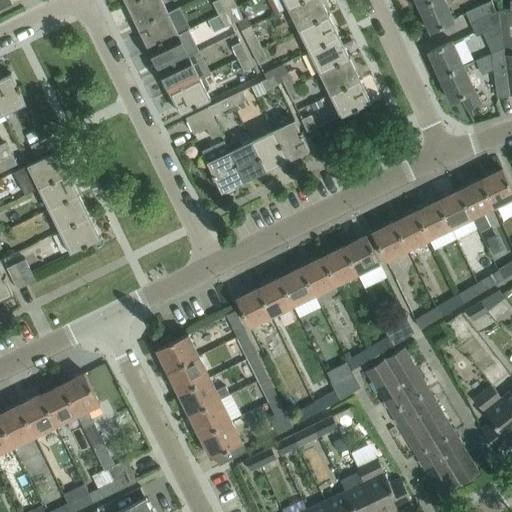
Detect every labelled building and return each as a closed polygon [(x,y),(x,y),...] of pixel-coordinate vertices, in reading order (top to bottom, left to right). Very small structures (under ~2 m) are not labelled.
[(0,0),(0,8),(12,2),(10,0),(0,0)] [(138,26),(168,11),(162,0),(136,0),(127,4),(127,5),(128,5),(138,26)] [(227,10),(222,0),(214,0),(212,1),(218,14),(227,10)] [(233,0),(222,0),(227,10),(236,5),(233,0)] [(251,0),(237,7),(236,5),(227,10),(233,22),(276,1),(275,0),(251,0)] [(328,14),(320,0),(302,0),(288,7),(298,29),(329,14),(328,14)] [(455,20),(445,0),(432,0),(419,6),(430,31),(455,20)] [(469,22),(494,11),(490,2),(465,13),(469,22)] [(233,22),(227,10),(218,14),(225,26),(233,22)] [(511,10),(498,10),(505,57),(511,56),(511,10)] [(148,48),(179,33),(168,11),(138,26),(149,47),(148,47),(148,48)] [(499,24),(494,11),(469,22),(475,35),(499,24)] [(329,14),(298,29),(309,50),(338,36),(328,15),(329,14)] [(159,69),(189,54),(179,33),(148,48),(149,48),(159,69)] [(246,39),(252,51),(261,47),(255,34),(246,39)] [(349,57),(338,36),(309,50),(319,72),(350,57),(349,57)] [(428,51),(440,77),(464,65),(452,40),(428,51)] [(231,45),(237,58),(246,53),(240,41),(231,45)] [(267,59),(261,47),(252,51),(258,63),(267,59)] [(491,53),(497,96),(509,95),(503,51),(491,53)] [(253,65),(246,53),(237,58),(244,70),(253,65)] [(169,91),(200,76),(189,54),(159,69),(170,90),(169,91)] [(350,57),(319,72),(330,93),(359,79),(349,58),(350,57)] [(264,73),(267,78),(273,75),(278,84),(283,81),(286,88),(295,83),(289,71),(287,72),(283,64),(264,73)] [(480,103),(464,65),(440,77),(451,101),(461,96),(467,108),(480,103)] [(10,74),(0,78),(0,106),(3,113),(24,103),(25,103),(26,103),(19,90),(21,90),(18,85),(17,85),(11,72),(10,73),(10,74)] [(273,75),(267,78),(261,81),(265,90),(278,84),(273,75)] [(211,98),(200,76),(169,91),(170,91),(180,112),(179,112),(180,113),(211,98)] [(370,100),(359,79),(330,93),(341,116),(353,109),(354,111),(358,108),(358,107),(371,101),(370,100)] [(301,96),(295,83),(286,88),(292,100),(301,96)] [(251,85),(229,96),(234,105),(240,118),(253,112),(246,99),(255,94),(251,85)] [(213,115),(234,105),(229,96),(208,106),(221,133),(213,115)] [(320,98),(311,103),(314,109),(323,105),(320,98)] [(221,133),(208,106),(185,117),(193,133),(207,127),(212,137),(221,133)] [(301,119),(307,132),(316,127),(310,114),(301,119)] [(295,119),(272,130),(286,159),(308,148),(308,149),(309,149),(303,136),(304,135),(302,130),(300,131),(295,119)] [(39,130),(26,136),(31,145),(43,139),(39,130)] [(286,159),(272,130),(251,140),(265,170),(266,170),(266,169),(286,159)] [(31,145),(35,154),(55,144),(51,135),(31,145)] [(265,170),(251,140),(229,151),(243,180),(265,169),(265,170)] [(58,151),(58,150),(45,156),(44,155),(39,157),(40,158),(28,165),(38,187),(68,172),(57,151),(58,151)] [(243,180),(229,151),(208,161),(208,160),(207,161),(213,173),(212,174),(214,179),(215,178),(221,191),(222,191),(222,190),(243,180)] [(12,154),(0,159),(0,161),(4,169),(16,163),(12,154)] [(511,188),(502,168),(480,178),(494,206),(511,197),(511,188)] [(78,193),(68,172),(38,187),(49,208),(79,193),(78,193)] [(494,206),(480,178),(458,189),(472,217),(473,216),(480,231),(491,225),(484,211),(494,206)] [(472,217),(458,189),(437,200),(451,227),(472,217)] [(79,194),(79,193),(49,208),(59,230),(89,215),(79,194)] [(451,227),(437,200),(415,210),(429,238),(451,227)] [(429,238),(415,210),(394,221),(407,249),(429,238)] [(99,237),(89,215),(59,230),(70,252),(83,246),(83,247),(88,245),(88,243),(101,237),(100,236),(99,237)] [(511,235),(504,218),(492,223),(502,246),(511,241),(511,235)] [(407,249),(394,221),(372,231),(385,259),(407,249)] [(0,232),(0,247),(9,243),(3,231),(0,232)] [(366,234),(344,245),(358,273),(380,262),(366,234)] [(358,273),(344,245),(323,255),(336,283),(358,273)] [(336,283),(323,255),(301,266),(315,294),(336,283)] [(7,267),(17,288),(35,279),(25,259),(7,267)] [(502,278),(511,272),(511,260),(497,270),(502,278)] [(315,294),(301,266),(279,276),(293,304),(315,294)] [(0,267),(0,298),(11,293),(12,294),(13,293),(6,280),(7,280),(5,275),(4,275),(0,267)] [(482,290),(502,278),(497,270),(477,282),(482,290)] [(293,304),(279,276),(258,287),(271,315),(293,304)] [(461,302),(482,290),(477,282),(456,294),(461,302)] [(271,315),(258,287),(236,298),(249,326),(271,315)] [(504,297),(499,289),(480,300),(487,311),(504,297)] [(440,315),(461,302),(456,294),(435,306),(440,315)] [(487,311),(480,300),(464,309),(472,320),(487,311)] [(419,327),(440,315),(435,306),(414,319),(419,327)] [(226,314),(237,336),(246,331),(235,310),(226,314)] [(408,322),(387,334),(392,343),(413,331),(408,322)] [(256,353),(246,331),(237,336),(247,358),(256,353)] [(158,350),(164,363),(166,363),(169,369),(167,370),(167,371),(199,355),(188,333),(156,349),(157,350),(158,350)] [(372,355),(392,343),(387,334),(367,346),(372,355)] [(351,367),(372,355),(367,346),(357,352),(355,347),(343,354),(351,367)] [(403,347),(385,358),(410,400),(429,389),(403,347)] [(267,374),(256,353),(247,358),(258,379),(267,374)] [(178,392),(210,376),(199,355),(167,371),(168,371),(175,385),(176,384),(180,391),(178,392)] [(410,400),(385,358),(366,370),(391,412),(410,400)] [(351,367),(329,378),(334,390),(339,398),(361,386),(351,367)] [(83,373),(70,379),(70,381),(64,384),(63,382),(62,383),(77,414),(83,427),(94,422),(87,409),(100,403),(84,372),(83,372),(83,373)] [(278,396),(267,374),(258,379),(269,401),(278,396)] [(220,398),(210,376),(178,392),(179,393),(186,406),(187,406),(190,412),(189,413),(220,398)] [(77,414),(62,383),(48,390),(49,391),(42,394),(41,393),(56,425),(77,414)] [(508,440),(511,436),(511,409),(501,396),(501,397),(491,384),(474,398),(491,420),(481,428),(499,450),(509,442),(508,440)] [(511,388),(501,396),(511,409),(511,388)] [(454,431),(429,389),(410,400),(435,442),(454,431)] [(319,410),(339,398),(334,390),(313,401),(319,410)] [(56,425),(41,393),(40,393),(40,394),(26,400),(27,402),(20,405),(20,403),(19,404),(34,435),(36,434),(41,444),(60,435),(55,425),(56,425)] [(293,426),(278,396),(269,401),(275,414),(270,416),(278,433),(293,426)] [(200,435),(231,419),(220,398),(189,413),(189,414),(190,414),(196,428),(198,427),(201,434),(199,435),(200,435)] [(435,442),(410,400),(391,412),(416,453),(435,442)] [(297,422),(319,410),(313,401),(292,413),(297,422)] [(34,435),(19,404),(18,404),(19,404),(5,411),(6,412),(0,414),(0,419),(13,446),(34,435)] [(332,415),(313,424),(319,435),(338,426),(332,415)] [(0,451),(13,446),(0,419),(0,451)] [(242,442),(231,419),(200,435),(200,436),(207,449),(208,449),(212,455),(210,456),(211,457),(216,454),(242,442)] [(319,435),(313,424),(294,433),(299,445),(319,435)] [(479,473),(454,431),(435,442),(460,484),(479,473)] [(299,445),(294,433),(275,443),(281,454),(299,445)] [(367,446),(371,455),(386,450),(383,440),(367,446)] [(247,451),(242,442),(216,454),(220,463),(218,464),(219,465),(247,451)] [(460,484),(435,442),(416,453),(441,495),(460,484)] [(271,447),(256,454),(261,465),(276,458),(271,447)] [(261,465),(256,454),(245,459),(250,470),(261,465)] [(357,467),(364,481),(379,511),(387,511),(392,510),(393,511),(394,511),(393,509),(399,506),(400,508),(413,503),(400,477),(389,482),(377,457),(357,467)] [(104,469),(110,482),(114,491),(136,480),(126,458),(104,469)] [(379,511),(364,481),(345,490),(354,511),(379,511)] [(71,511),(94,501),(89,492),(84,482),(63,493),(67,503),(71,511)] [(94,501),(114,491),(110,482),(89,492),(94,501)] [(354,511),(345,490),(325,499),(331,511),(354,511)] [(114,511),(152,511),(145,497),(114,511)] [(331,511),(325,499),(306,509),(307,511),(331,511)] [(71,511),(67,503),(48,511),(71,511)]
